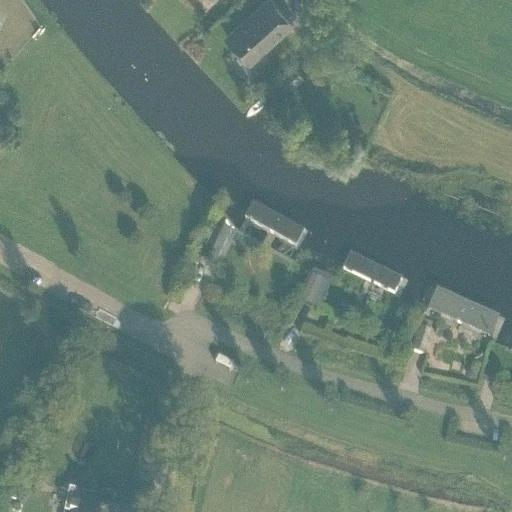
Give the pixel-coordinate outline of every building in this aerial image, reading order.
[(249,63),(291,24),(269,0),(266,0),(226,37),(249,63)] [(277,104),(304,77),(294,67),(267,94),(277,104)] [(244,195),(233,214),(297,251),(308,232),(244,195)] [(211,265),(228,233),(217,227),(200,260),(211,265)] [(348,251),(339,270),(398,298),(407,280),(348,251)] [(311,307),(322,282),(312,277),(300,302),(311,307)] [(434,287),(424,310),(495,341),(504,317),(434,287)] [(423,356),(431,333),(432,328),(421,324),(411,353),(423,356)] [(479,374),(482,367),(473,363),(470,371),(479,374)] [(142,511),(144,509),(70,492),(65,511),(142,511)]
